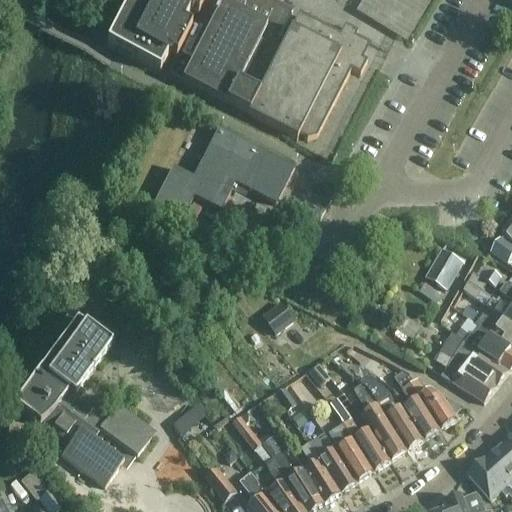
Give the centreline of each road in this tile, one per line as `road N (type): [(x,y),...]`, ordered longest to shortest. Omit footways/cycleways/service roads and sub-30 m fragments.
road 1 (unclassified): [(383,183),(484,0)]
road 2 (residential): [(403,511),(483,446),(511,410)]
